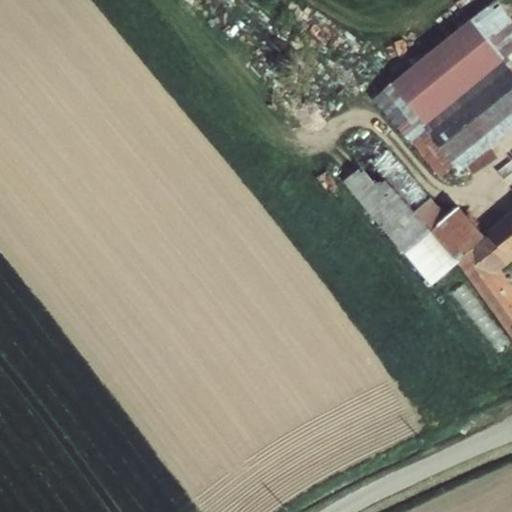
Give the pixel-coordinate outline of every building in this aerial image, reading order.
[(492,50),(398,125),(405,133),(501,61),(500,60),(492,50)] [(405,133),(444,179),(511,124),(511,61),(506,67),(501,61),(405,133)] [(388,151),(372,164),(429,229),(445,217),(388,151)] [(411,245),(429,229),(372,164),(355,179),(411,245)] [(445,217),(429,229),(442,245),(457,262),(470,251),(484,239),(457,207),(445,217)] [(511,226),(506,220),(487,237),(510,263),(511,260),(511,226)] [(510,263),(487,237),(484,239),(470,251),(503,289),(508,286),(499,272),(510,263)] [(511,303),(511,302),(511,300),(511,290),(508,286),(503,289),(470,251),(457,262),(511,333),(511,303)]
